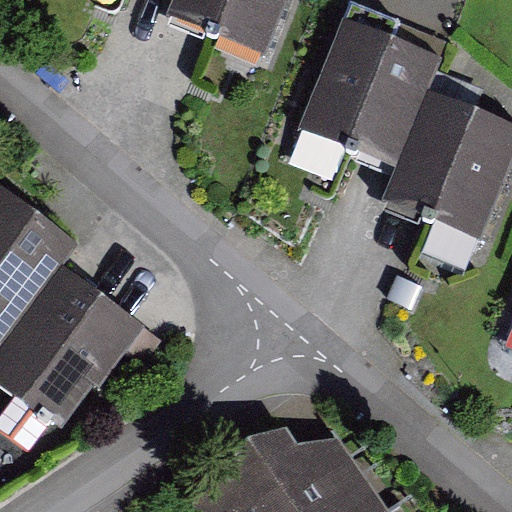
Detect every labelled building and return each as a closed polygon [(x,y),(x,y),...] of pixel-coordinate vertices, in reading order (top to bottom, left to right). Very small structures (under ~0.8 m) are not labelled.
[(293,0),(194,0),(193,7),(279,39),(293,0)] [(335,128),(422,160),(438,121),(449,92),(463,49),(377,17),(335,128)] [(511,186),(511,115),(449,92),(438,121),(422,160),(409,199),(495,231),(511,186)] [(0,200),(0,330),(13,340),(77,249),(89,232),(15,180),(0,200)] [(158,311),(77,249),(13,340),(0,355),(0,356),(79,415),(158,311)] [(275,430),(199,511),(399,511),(357,430),(324,444),(303,420),(275,430)]
